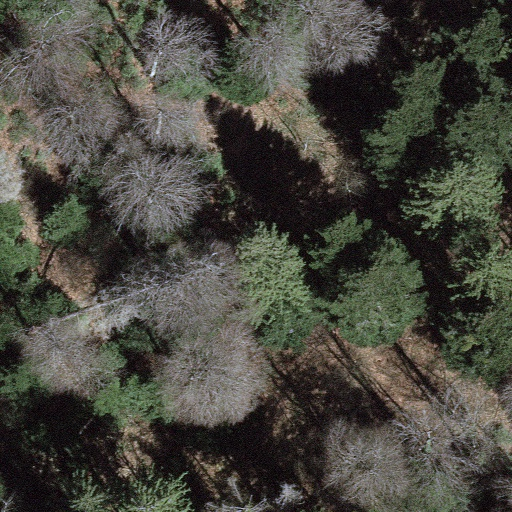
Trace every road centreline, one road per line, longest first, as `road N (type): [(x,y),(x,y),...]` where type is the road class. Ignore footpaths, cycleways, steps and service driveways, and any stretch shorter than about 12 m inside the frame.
road 1 (track): [(255,511),(511,251)]
road 2 (track): [(511,376),(343,426)]
